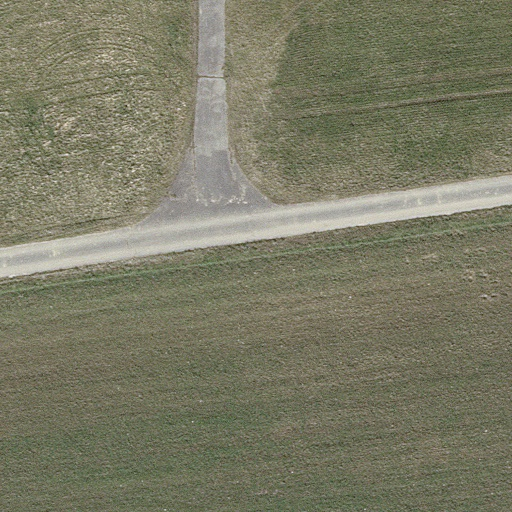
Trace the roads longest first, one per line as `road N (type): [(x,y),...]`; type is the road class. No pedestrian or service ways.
road 1 (unclassified): [(511,188),(0,260)]
road 2 (track): [(217,0),(216,227)]
